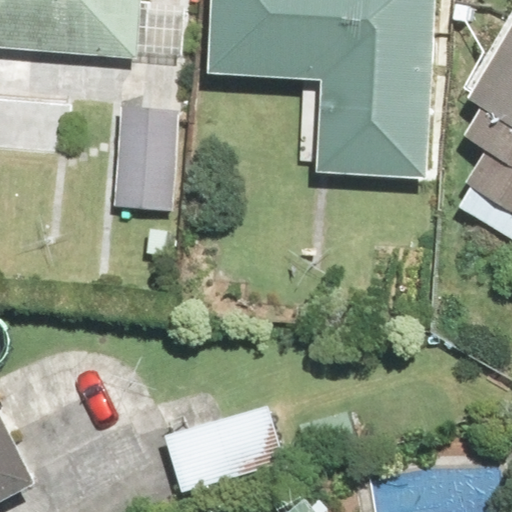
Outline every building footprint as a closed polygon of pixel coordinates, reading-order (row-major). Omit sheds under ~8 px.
[(0,0),(0,38),(150,53),(155,0),(0,0)] [(442,167),(453,0),(233,0),(229,61),(342,69),(336,160),(442,167)] [(511,44),(485,89),(499,98),(480,128),(501,141),(481,174),(511,193),(511,44)] [(122,107),(118,206),(182,209),(186,109),(122,107)] [(0,502),(57,472),(3,369),(0,370),(0,502)] [(275,401),(166,431),(183,492),(292,461),(275,401)] [(360,403),(300,420),(310,456),(370,440),(360,403)] [(343,511),(324,489),(296,511),(343,511)]
